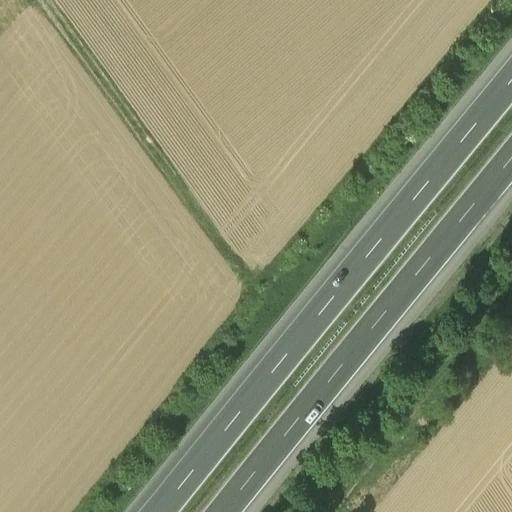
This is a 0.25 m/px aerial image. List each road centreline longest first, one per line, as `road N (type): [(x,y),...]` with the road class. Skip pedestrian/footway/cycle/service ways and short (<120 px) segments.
road 1 (motorway): [(511,89),(159,511)]
road 2 (motorway): [(223,511),(511,169)]
road 3 (track): [(252,277),(38,0)]
road 4 (track): [(323,511),(511,275)]
